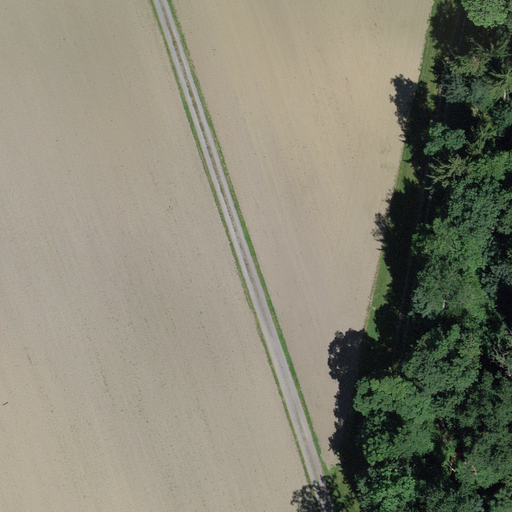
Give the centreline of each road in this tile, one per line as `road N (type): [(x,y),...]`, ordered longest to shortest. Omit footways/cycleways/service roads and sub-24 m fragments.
road 1 (track): [(157,0),(322,511)]
road 2 (track): [(362,511),(468,0)]
